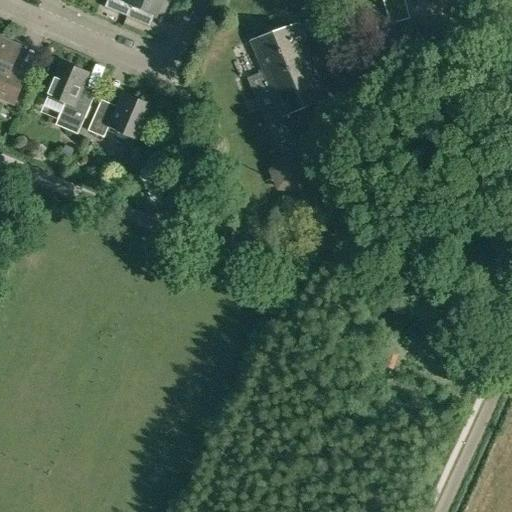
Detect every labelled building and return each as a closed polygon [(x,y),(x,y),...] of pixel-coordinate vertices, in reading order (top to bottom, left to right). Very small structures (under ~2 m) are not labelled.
[(165,12),(170,0),(107,0),(104,7),(127,17),(132,6),(157,17),(159,13),(160,14),(165,12)] [(382,0),(390,25),(410,19),(404,0),(382,0)] [(343,32),(342,30),(331,5),(307,16),(311,24),(298,29),(296,24),(250,41),(264,72),(247,79),(266,124),(277,151),(278,150),(281,159),(272,172),(279,189),(298,191),(310,176),(302,159),(299,158),(293,144),(294,144),(283,117),(328,98),(304,43),(317,38),(318,40),(318,39),(319,42),(343,32)] [(0,37),(0,98),(14,104),(24,79),(10,73),(21,47),(0,37)] [(78,134),(93,100),(80,94),(89,73),(61,61),(46,95),(65,103),(56,124),(78,134)] [(101,100),(88,131),(104,137),(108,128),(140,142),(153,112),(144,108),(146,102),(123,92),(117,107),(101,100)]
